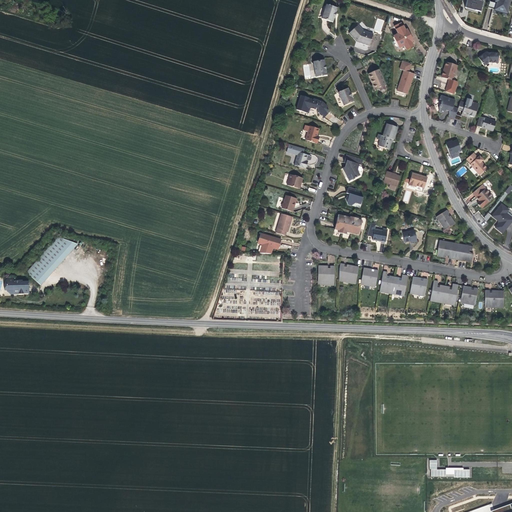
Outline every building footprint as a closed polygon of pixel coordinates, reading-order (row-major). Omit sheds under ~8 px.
[(483,1),(478,0),(467,0),(465,8),(467,8),(468,7),(481,10),(480,12),(483,1)] [(494,0),(495,1),(497,2),(495,10),(502,12),(507,13),(509,3),(509,0),(494,0)] [(336,15),(336,12),(337,8),(326,4),(322,19),(332,22),(334,18),(335,18),(336,15)] [(413,41),(409,34),(410,34),(409,32),(408,30),(408,31),(407,29),(405,30),(403,26),(401,23),(394,26),(398,34),(393,36),(399,48),(404,46),(406,50),(413,46),(411,42),(413,41)] [(369,46),(373,34),(363,31),(358,25),(349,33),(356,42),(357,40),(359,40),(361,41),(360,43),(369,46)] [(498,63),(498,53),(492,53),(486,52),(478,58),(484,66),(489,62),(498,63)] [(325,70),(324,65),(325,65),(324,60),(313,62),(316,76),(327,75),(326,69),(325,70)] [(400,69),(404,71),(408,72),(411,63),(403,61),(400,69)] [(312,63),(303,65),(305,79),(311,78),(310,70),(313,69),(312,63)] [(452,81),(457,66),(447,63),(445,70),(444,70),(441,77),(449,80),(452,81)] [(386,85),(379,69),(368,74),(371,79),(372,79),(373,83),(372,84),(375,90),(379,88),(385,86),(386,85)] [(408,72),(404,71),(397,91),(407,94),(409,87),(409,86),(409,85),(410,84),(411,84),(411,83),(412,78),(413,78),(414,74),(408,72)] [(448,83),(445,91),(453,94),(456,86),(448,83)] [(351,95),(350,92),(349,92),(348,88),(347,88),(338,92),(344,106),(353,102),(352,98),(352,97),(351,95)] [(316,108),(318,108),(320,109),(321,104),(322,102),(318,101),(313,99),(313,100),(308,99),(308,98),(301,95),(296,110),(308,113),(310,108),(313,108),(315,109),(316,108)] [(453,107),(455,100),(441,96),(439,100),(440,100),(442,100),(441,104),(440,104),(439,108),(439,112),(444,113),(446,110),(448,111),(449,111),(449,117),(454,119),(456,115),(458,109),(453,107)] [(474,117),(479,104),(472,102),(472,100),(467,98),(465,103),(460,101),(458,109),(463,111),(461,115),(467,117),(468,115),(470,116),(474,117)] [(320,109),(318,108),(317,111),(324,118),(329,112),(326,109),(327,107),(325,105),(321,104),(320,109)] [(493,131),(496,122),(480,117),(476,126),(485,129),(493,131)] [(393,140),(397,127),(396,127),(387,124),(383,136),(378,134),(377,139),(380,140),(378,146),(389,149),(391,143),(392,143),(391,141),(392,139),(393,140)] [(317,135),(319,129),(305,125),(304,131),(308,132),(305,140),(317,143),(319,137),(317,136),(317,135)] [(461,151),(457,140),(452,142),(450,143),(449,142),(446,143),(445,144),(450,156),(461,151)] [(298,152),(303,154),(304,149),(289,144),(287,152),(297,155),(298,152)] [(306,161),(306,160),(308,155),(303,154),(298,152),(297,155),(294,165),(306,169),(307,164),(305,164),(306,161)] [(487,168),(482,163),(481,162),(483,160),(481,158),(479,156),(477,158),(473,153),(467,159),(471,164),(470,164),(479,175),(487,168)] [(357,170),(359,165),(361,165),(363,160),(361,159),(346,155),(346,156),(344,163),(347,164),(346,165),(345,165),(345,166),(345,167),(342,168),(349,181),(360,176),(357,170)] [(390,184),(396,186),(397,187),(400,176),(396,175),(393,174),(386,171),(383,182),(390,184)] [(422,192),(427,177),(420,175),(412,173),(408,185),(416,187),(415,190),(422,192)] [(301,182),(303,178),(290,174),(287,185),(299,189),(301,185),(299,184),(300,182),(301,182)] [(493,198),(482,185),(472,193),(477,199),(480,201),(477,203),(481,208),(493,198)] [(361,204),(363,197),(359,196),(360,190),(348,187),(346,193),(348,194),(349,194),(348,196),(347,197),(345,198),(347,202),(350,203),(352,202),(356,203),(361,204)] [(406,190),(403,201),(408,203),(411,192),(406,190)] [(295,204),(296,199),(286,195),(284,203),(282,204),(281,207),(282,208),(282,209),(292,212),(294,206),(293,206),(294,205),(294,203),(295,204)] [(498,224),(495,228),(502,233),(511,221),(511,218),(506,213),(508,210),(501,204),(492,216),(499,222),(500,223),(499,225),(498,224)] [(455,224),(450,216),(448,217),(447,217),(447,215),(449,214),(447,210),(436,217),(445,230),(455,224)] [(290,225),(292,217),(281,214),(276,233),(285,236),(286,232),(287,232),(289,227),(288,226),(289,225),(289,224),(290,225)] [(358,235),(362,220),(358,219),(350,217),(338,215),(334,229),(338,230),(338,232),(343,234),(346,234),(347,232),(358,235)] [(385,242),(387,230),(383,229),(383,231),(374,229),(375,225),(370,225),(367,236),(373,237),(372,240),(379,241),(385,242)] [(417,241),(414,230),(402,233),(404,242),(410,241),(412,240),(412,242),(417,241)] [(271,254),(273,245),(279,247),(280,244),(281,239),(261,233),(258,243),(262,244),(260,253),(271,254)] [(77,244),(58,237),(26,273),(40,285),(77,244)] [(472,251),(473,246),(439,240),(437,256),(441,257),(446,258),(446,254),(449,255),(448,259),(466,262),(472,263),(473,253),(469,253),(470,250),(472,251)] [(356,283),(359,267),(347,265),(347,267),(346,268),(344,268),(344,267),(344,264),(340,264),(339,268),(339,280),(356,283)] [(334,284),(334,266),(330,266),(330,269),(328,269),(328,266),(318,266),(318,283),(325,284),(334,284)] [(375,286),(378,270),(374,270),(373,273),(371,273),(372,269),(363,268),(361,280),(361,283),(375,286)] [(404,295),(408,276),(402,275),(401,282),(398,282),(399,278),(394,277),(389,276),(389,280),(386,279),(387,272),(383,271),(381,281),(381,284),(379,291),(385,292),(386,290),(398,293),(398,294),(404,295)] [(425,295),(428,279),(423,279),(423,282),(420,282),(421,278),(413,277),(410,292),(425,295)] [(29,282),(22,282),(22,281),(14,281),(14,278),(7,278),(7,284),(4,284),(4,290),(10,290),(13,290),(14,292),(18,292),(18,294),(24,294),(24,293),(29,293),(29,282)] [(455,305),(458,285),(455,284),(453,284),(451,291),(449,291),(450,287),(445,286),(440,285),(439,289),(437,288),(438,281),(434,281),(430,300),(436,301),(436,300),(443,301),(442,303),(445,304),(445,301),(449,302),(449,304),(455,305)] [(475,304),(478,289),(474,288),(473,291),(471,291),(471,287),(463,286),(460,302),(475,304)] [(503,306),(504,291),(492,290),(492,294),(489,294),(489,290),(485,290),(485,306),(503,306)] [(446,469),(437,469),(437,460),(429,460),(429,470),(431,470),(431,477),(469,478),(469,469),(463,469),(454,469),(453,474),(446,474),(446,469)]
